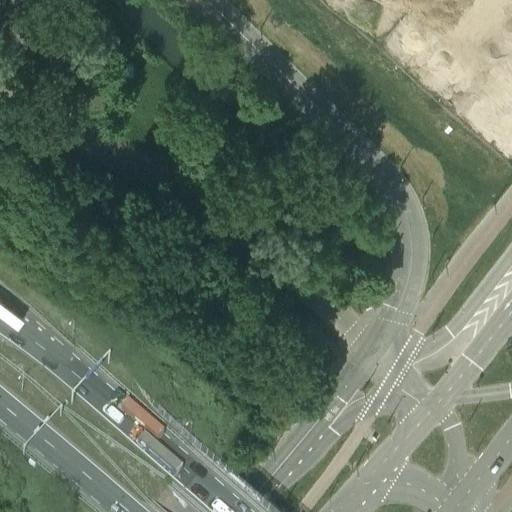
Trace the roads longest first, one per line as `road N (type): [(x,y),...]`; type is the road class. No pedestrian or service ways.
road 1 (trunk): [(228,511),(28,329)]
road 2 (tertiary): [(511,311),(369,484)]
road 3 (trunk): [(0,399),(125,511)]
